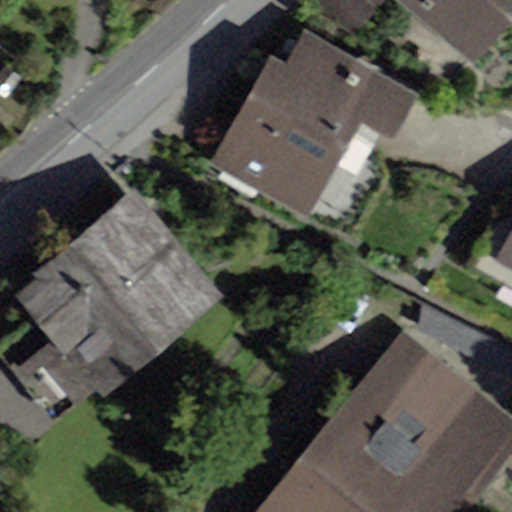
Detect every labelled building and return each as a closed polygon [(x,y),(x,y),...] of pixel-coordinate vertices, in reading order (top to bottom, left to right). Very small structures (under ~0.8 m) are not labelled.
[(0,0),(0,24),(5,28),(26,0),(0,0)] [(348,25),(369,0),(316,0),(310,6),(348,25)] [(420,0),(460,34),(489,0),(493,0),(502,7),(507,0),(420,0)] [(276,67),(226,157),(230,159),(220,176),(251,194),(261,176),(300,198),(294,210),(350,236),(384,174),(374,138),(399,93),(310,43),(292,76),(276,67)] [(34,288),(50,307),(3,346),(51,404),(193,289),(128,209),(34,288)] [(511,219),(496,211),(468,262),(501,280),(511,260),(511,219)] [(511,348),(433,309),(422,329),(511,373),(511,348)] [(410,351),(292,496),(285,491),(267,511),(426,511),(456,474),(465,481),(507,429),(410,351)]
